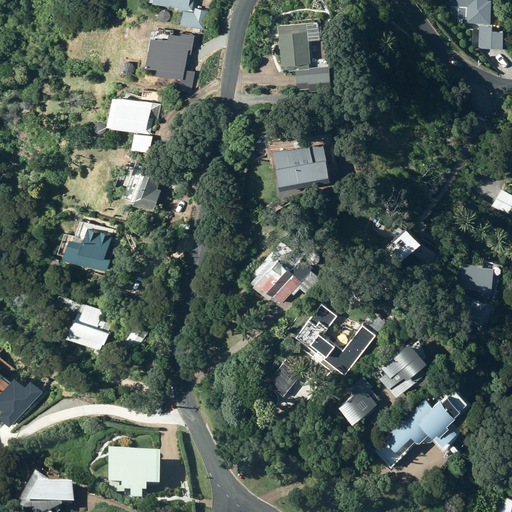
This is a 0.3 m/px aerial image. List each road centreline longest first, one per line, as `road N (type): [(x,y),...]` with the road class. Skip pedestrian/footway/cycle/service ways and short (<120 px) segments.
road 1 (residential): [(228,498),(178,374),(247,0)]
road 2 (residential): [(404,0),(455,63),(511,86)]
